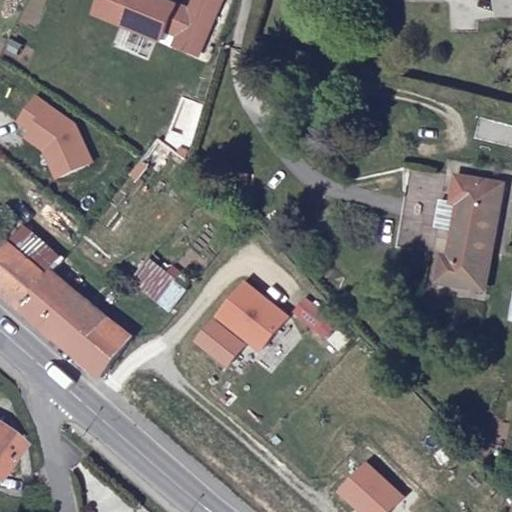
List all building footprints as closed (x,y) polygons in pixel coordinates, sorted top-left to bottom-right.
[(511,0),(499,0),(499,9),(511,8),(511,0)] [(401,165),(391,238),(424,244),(435,169),(401,165)] [(436,251),(432,276),(481,285),(493,222),(500,180),(451,171),(446,197),(451,198),(442,252),(436,251)] [(249,219),(231,201),(225,208),(242,226),(249,219)] [(23,224),(0,249),(0,292),(99,376),(131,339),(56,272),(67,260),(58,254),(23,224)] [(138,285),(159,306),(163,310),(175,295),(180,289),(155,267),(138,285)] [(193,301),(183,291),(180,289),(175,295),(186,305),(193,301)] [(0,463),(17,443),(0,428),(0,463)]
